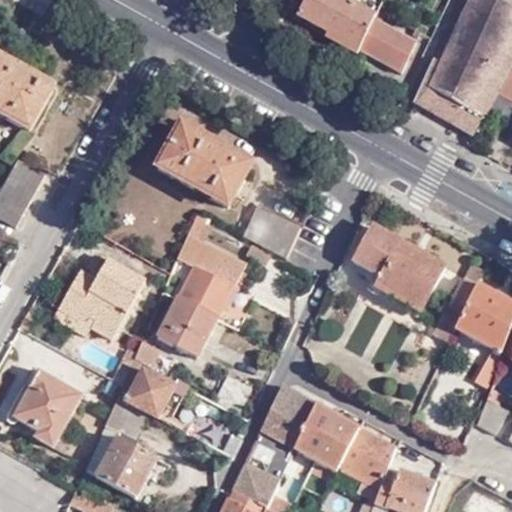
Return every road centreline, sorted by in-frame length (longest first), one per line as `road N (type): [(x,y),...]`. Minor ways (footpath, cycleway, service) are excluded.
road 1 (residential): [(0,320),(164,25)]
road 2 (residential): [(511,474),(451,460),(277,371)]
road 3 (residential): [(277,371),(384,144)]
road 4 (tertiary): [(164,25),(384,144)]
road 5 (residential): [(212,511),(277,371)]
road 6 (tertiary): [(384,144),(511,212)]
